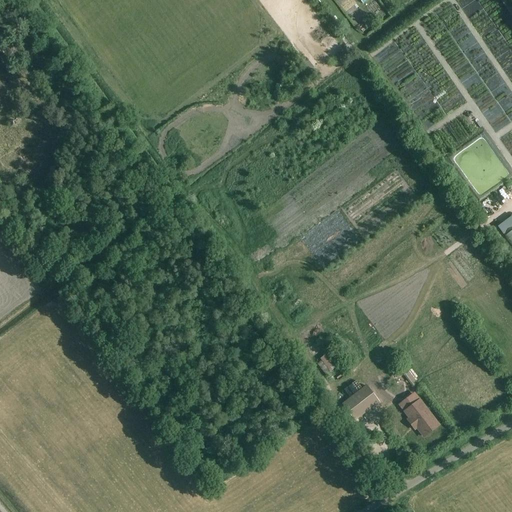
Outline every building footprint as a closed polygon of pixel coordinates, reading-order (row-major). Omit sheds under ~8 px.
[(335,60),(344,52),(340,48),(331,56),(335,60)] [(496,229),(504,224),(501,220),(494,225),(496,229)] [(308,357),(312,361),(318,355),(315,351),(308,357)] [(316,363),(325,375),(335,368),(325,355),(316,363)] [(411,376),(406,379),(412,387),(417,383),(411,376)] [(367,385),(341,405),(354,421),(379,402),(367,385)] [(423,436),(438,425),(414,394),(400,405),(409,418),(408,419),(408,420),(411,423),(412,424),(413,423),(423,436)]
